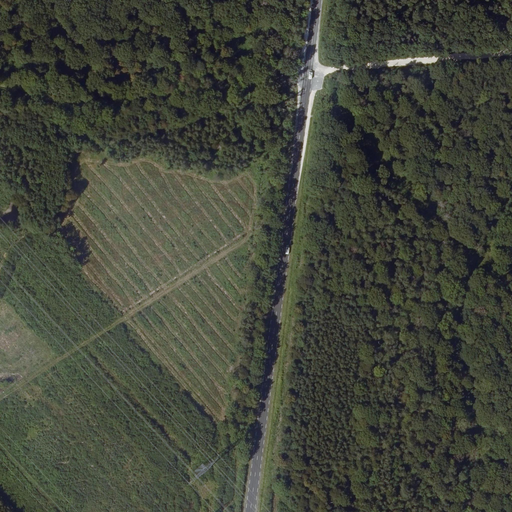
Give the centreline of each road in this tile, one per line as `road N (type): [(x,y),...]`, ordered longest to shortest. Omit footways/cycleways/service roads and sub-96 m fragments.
road 1 (primary): [(316,0),(250,511)]
road 2 (track): [(288,225),(0,401)]
road 3 (track): [(307,70),(251,79),(223,68),(194,83),(85,95),(0,90)]
road 4 (track): [(511,296),(307,70)]
road 5 (track): [(307,70),(511,52)]
